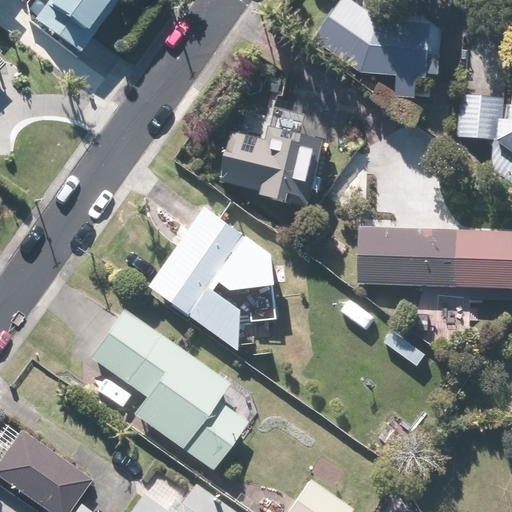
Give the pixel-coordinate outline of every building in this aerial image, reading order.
[(49,0),(36,18),(81,52),(119,0),(49,0)] [(343,0),(317,39),(366,72),(400,74),(399,96),(419,97),(421,76),(433,77),(436,24),(385,21),(353,0),(343,0)] [(460,137),(499,139),(493,167),(511,180),(511,118),(505,118),(507,97),(463,94),(460,137)] [(235,131),(223,181),(265,191),(265,193),(314,205),(330,137),(272,123),(268,139),(235,131)] [(212,205),(153,285),(243,350),(248,309),(219,289),(225,281),(238,289),(282,283),(278,254),(212,205)] [(363,225),(361,283),(461,286),(463,228),(363,225)] [(90,357),(146,396),(134,413),(214,469),(247,421),(217,400),(229,382),(124,309),(90,357)] [(404,333),(393,345),(419,369),(431,356),(404,333)] [(438,388),(415,370),(405,383),(428,401),(438,388)] [(134,400),(107,385),(100,398),(127,413),(134,400)] [(22,430),(0,461),(0,475),(52,511),(69,511),(92,479),(22,430)] [(309,480),(287,511),(349,511),(352,508),(309,480)] [(237,511),(238,511),(195,483),(174,511),(170,511),(143,494),(130,511),(237,511)]
